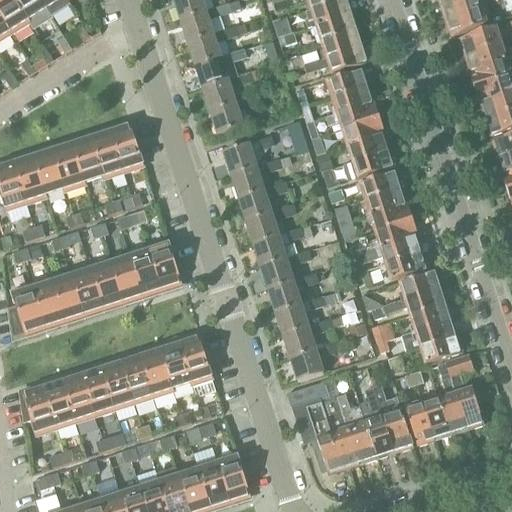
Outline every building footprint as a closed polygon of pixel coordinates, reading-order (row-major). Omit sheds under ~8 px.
[(30,26),(14,0),(0,0),(0,18),(12,37),(30,26)] [(51,19),(39,0),(14,0),(30,26),(34,32),(52,20),(51,19)] [(65,0),(39,0),(51,19),(69,7),(67,2),(65,0)] [(174,0),(182,22),(207,15),(206,14),(201,0),(174,0)] [(309,5),(311,12),(347,1),(346,0),(295,0),(272,7),(275,17),(287,13),(287,12),(309,5)] [(461,0),(441,7),(446,22),(485,10),(482,2),(480,3),(478,0),(461,0)] [(307,31),(315,28),(352,16),(347,1),(311,12),(305,14),(308,22),(305,23),(307,31)] [(228,7),(214,11),(217,19),(231,14),(231,15),(241,12),(238,4),(228,7)] [(451,38),(487,26),(485,18),(487,17),(485,10),(446,22),(451,38)] [(206,14),(207,15),(182,22),(189,46),(214,37),(209,21),(217,19),(214,11),(206,14)] [(319,35),(322,44),(357,33),(352,16),(315,28),(317,36),(319,35)] [(0,44),(12,37),(0,18),(0,44)] [(292,36),(287,20),(273,24),(278,40),(283,39),(292,36)] [(222,35),(224,42),(247,34),(245,27),(236,30),(222,35)] [(91,42),(83,29),(76,33),(84,45),(91,42)] [(460,42),(465,57),(501,46),(498,37),(500,37),(498,29),(460,42)] [(357,33),(322,44),(325,53),(323,54),(325,61),(363,49),(357,33)] [(214,37),(189,46),(196,68),(221,60),(216,44),(224,42),(222,35),(214,37)] [(297,44),(294,35),(292,36),(283,39),(286,48),(297,44)] [(58,44),(66,57),(72,53),(64,40),(58,44)] [(511,51),(504,54),(501,46),(465,57),(471,74),(511,61),(511,51)] [(368,65),(363,49),(325,61),(305,68),(293,71),(296,81),(330,69),(333,76),(368,65)] [(288,55),(293,71),(305,68),(300,51),(288,55)] [(40,55),(47,68),(54,64),(46,52),(40,55)] [(204,91),(229,83),(221,60),(196,68),(204,91)] [(471,82),(474,90),(511,78),(511,77),(511,74),(511,70),(511,69),(511,61),(471,74),(473,81),(471,82)] [(21,67),(29,80),(36,76),(28,63),(21,67)] [(331,92),(333,100),(368,89),(363,73),(325,85),(328,93),(331,92)] [(3,78),(11,91),(17,87),(9,74),(3,78)] [(250,75),(236,80),(239,87),(253,83),(250,75)] [(511,77),(511,78),(474,90),(477,98),(479,98),(481,106),(511,95),(511,77)] [(236,106),(229,83),(204,91),(212,114),(236,106)] [(333,118),(335,117),(373,105),(368,89),(333,100),(336,108),(331,110),(333,118)] [(296,94),(301,111),(309,108),(304,92),(296,94)] [(511,95),(481,106),(486,122),(511,113),(511,95)] [(258,99),(244,104),(247,111),(261,106),(258,99)] [(343,132),(380,121),(378,113),(376,113),(373,105),(335,117),(333,118),(325,120),(328,129),(341,125),(343,132)] [(236,106),(212,114),(219,137),(244,129),(236,106)] [(301,111),(306,126),(314,124),(309,108),(301,111)] [(511,113),(486,122),(491,137),(511,130),(511,113)] [(383,129),(380,121),(343,132),(346,141),(344,142),(347,150),(384,138),(381,130),(383,129)] [(306,126),(312,142),(319,140),(314,124),(306,126)] [(110,135),(124,177),(142,171),(131,128),(110,135)] [(91,141),(105,183),(124,177),(110,135),(91,141)] [(511,137),(493,143),(499,161),(511,156),(511,137)] [(389,154),(384,138),(347,150),(349,157),(351,156),(354,165),(389,154)] [(271,140),(258,144),(260,152),(274,147),(271,140)] [(319,140),(312,142),(315,153),(323,151),(319,140)] [(72,147),(85,189),(86,189),(85,185),(103,180),(104,183),(105,183),(91,141),(72,147)] [(53,153),(66,195),(85,189),(72,147),(53,153)] [(232,178),(257,170),(249,147),(224,155),(232,178)] [(64,192),(65,196),(66,195),(53,153),(33,160),(47,201),(46,198),(64,192)] [(394,170),(389,154),(354,165),(357,173),(354,174),(357,182),(394,170)] [(334,170),(329,156),(316,160),(321,174),(334,170)] [(511,156),(499,161),(504,176),(511,173),(511,156)] [(47,201),(33,160),(14,166),(28,208),(47,201)] [(279,163),(265,167),(267,175),(281,170),(279,163)] [(28,208),(14,166),(0,170),(0,198),(2,198),(7,214),(28,208)] [(232,178),(239,201),(264,193),(257,170),(232,178)] [(366,203),(401,192),(396,175),(358,187),(361,195),(363,194),(366,203)] [(286,186),(272,191),(275,198),(288,193),(286,186)] [(366,212),(369,220),(406,208),(401,192),(366,203),(369,212),(366,212)] [(264,193),(239,201),(247,224),(272,216),(264,193)] [(344,202),(341,193),(330,196),(333,205),(344,202)] [(132,199),(135,210),(143,208),(139,197),(132,199)] [(112,206),(115,217),(122,214),(119,203),(112,206)] [(105,208),(108,219),(115,217),(112,206),(105,208)] [(293,208),(279,213),(282,220),(295,216),(293,208)] [(406,208),(369,220),(371,227),(373,226),(376,235),(414,223),(411,214),(409,215),(406,208)] [(144,214),(137,216),(140,227),(148,225),(144,214)] [(73,218),(77,229),(84,227),(81,216),(73,218)] [(133,230),(140,227),(137,216),(129,218),(133,230)] [(247,224),(254,246),(279,238),(272,216),(247,224)] [(77,229),(73,218),(66,220),(70,232),(77,229)] [(351,250),(354,260),(417,240),(414,230),(416,229),(414,223),(376,235),(378,242),(351,250)] [(109,237),(105,226),(98,229),(102,240),(109,237)] [(42,228),(32,231),(36,242),(45,239),(42,228)] [(102,240),(98,229),(91,231),(94,242),(102,240)] [(301,231),(287,236),(289,243),(302,239),(303,242),(311,240),(307,229),(301,231)] [(26,246),(36,242),(32,231),(22,234),(26,246)] [(254,246),(261,269),(287,262),(287,261),(282,248),(290,245),(289,243),(287,236),(279,238),(254,246)] [(67,239),(59,241),(63,252),(70,250),(67,239)] [(6,240),(0,242),(3,251),(13,248),(11,243),(6,240)] [(417,240),(354,260),(357,269),(384,260),(386,267),(422,256),(417,240)] [(56,255),(63,252),(59,241),(52,244),(56,255)] [(148,250),(162,291),(182,285),(168,243),(148,250)] [(129,256),(142,298),(162,291),(148,250),(129,256)] [(28,251),(21,254),(24,265),(32,262),(28,251)] [(17,267),(24,265),(21,254),(13,256),(17,267)] [(294,258),(297,266),(311,262),(308,254),(294,258)] [(111,266),(110,262),(109,262),(122,304),(142,298),(129,256),(128,256),(129,260),(111,266)] [(422,256),(386,267),(389,275),(387,276),(389,284),(428,272),(422,256)] [(287,261),(287,262),(261,269),(269,292),(294,284),(289,269),(297,266),(294,258),(287,261)] [(122,304),(109,262),(90,269),(103,310),(122,304)] [(103,310),(90,269),(70,275),(83,317),(103,310)] [(401,295),(404,302),(441,290),(436,274),(400,286),(403,294),(401,295)] [(83,317),(70,275),(50,281),(64,323),(83,317)] [(363,275),(356,277),(361,294),(368,291),(363,275)] [(316,277),(302,281),(304,289),(318,284),(316,277)] [(64,323),(50,281),(51,285),(32,291),(31,288),(44,330),(64,323)] [(294,284),(269,292),(276,315),(301,307),(296,292),(304,289),(302,281),(294,284)] [(44,330),(31,288),(11,294),(17,310),(9,313),(12,340),(44,330)] [(441,290),(404,302),(384,309),(371,313),(375,323),(409,311),(411,319),(446,307),(441,290)] [(341,303),(339,295),(309,305),(312,312),(341,303)] [(367,315),(371,313),(384,309),(362,298),(367,315)] [(276,315),(284,338),(309,330),(301,307),(276,315)] [(412,327),(414,335),(451,323),(446,307),(411,319),(414,326),(412,327)] [(317,327),(319,334),(342,327),(340,320),(317,327)] [(451,323),(414,335),(402,339),(407,355),(422,350),(457,339),(451,323)] [(377,347),(387,344),(394,342),(389,325),(372,331),(377,347)] [(350,333),(352,341),(368,336),(365,328),(350,333)] [(309,330),(284,338),(291,361),(316,353),(309,330)] [(462,356),(457,339),(422,350),(424,359),(423,359),(425,368),(462,356)] [(179,347),(193,389),(213,382),(200,341),(179,347)] [(390,354),(387,344),(377,347),(380,357),(390,354)] [(338,346),(325,350),(327,358),(341,353),(338,346)] [(173,395),(174,395),(173,392),(191,386),(192,389),(193,389),(179,347),(160,353),(173,395)] [(173,395),(160,353),(140,359),(154,402),(173,395)] [(324,376),(316,353),(291,361),(299,385),(324,376)] [(154,402),(140,359),(120,366),(134,408),(154,402)] [(400,359),(388,363),(390,369),(402,365),(400,359)] [(446,366),(450,377),(468,433),(481,429),(480,427),(483,426),(472,392),(465,394),(460,378),(473,374),(469,359),(446,366)] [(393,379),(405,375),(402,365),(390,369),(393,379)] [(134,408),(120,366),(101,372),(115,414),(134,408)] [(451,438),(468,433),(450,377),(446,366),(438,369),(441,379),(440,379),(447,400),(440,402),(451,438)] [(115,414),(101,372),(81,378),(95,420),(115,414)] [(417,388),(425,385),(420,373),(413,376),(417,388)] [(405,379),(407,385),(409,391),(417,388),(413,376),(405,379)] [(95,420),(81,378),(62,384),(76,427),(95,420)] [(76,427),(62,384),(42,391),(56,433),(76,427)] [(293,414),(329,403),(324,385),(287,397),(293,414)] [(56,433),(42,391),(21,397),(25,425),(32,423),(37,439),(56,433)] [(360,468),(378,462),(366,426),(357,429),(356,427),(355,427),(346,398),(338,400),(360,468)] [(338,400),(329,403),(293,414),(304,449),(319,444),(329,476),(344,472),(345,473),(360,468),(338,400)] [(397,400),(379,406),(396,457),(412,452),(411,450),(414,449),(403,414),(402,414),(397,400)] [(435,444),(451,438),(440,402),(431,405),(431,403),(423,405),(435,444)] [(421,448),(435,444),(423,405),(415,408),(416,410),(408,413),(419,447),(420,446),(421,448)] [(375,423),(366,426),(378,462),(396,457),(379,406),(370,409),(375,423)] [(200,412),(204,423),(211,420),(208,409),(200,412)] [(184,429),(192,427),(188,416),(181,418),(184,429)] [(184,429),(181,418),(173,420),(177,431),(184,429)] [(213,426),(206,429),(209,440),(217,437),(213,426)] [(146,442),(153,439),(149,428),(142,430),(146,442)] [(209,440),(206,429),(198,431),(202,442),(209,440)] [(146,442),(142,430),(134,433),(138,444),(146,442)] [(167,441),(171,453),(178,450),(175,439),(167,441)] [(107,454),(114,452),(111,440),(103,443),(107,454)] [(163,455),(171,453),(167,441),(160,444),(163,455)] [(107,454),(103,443),(96,445),(100,456),(107,454)] [(128,454),(132,465),(139,463),(136,451),(128,454)] [(72,453),(64,456),(68,467),(75,464),(72,453)] [(124,467),(132,465),(128,454),(121,456),(124,467)] [(68,467),(64,456),(57,458),(61,469),(68,467)] [(218,462),(231,504),(250,498),(237,456),(218,462)] [(231,504),(218,462),(198,468),(212,510),(231,504)] [(100,475),(96,464),(89,466),(93,477),(100,475)] [(93,477),(89,466),(82,469),(85,480),(93,477)] [(180,478),(190,511),(205,511),(212,510),(198,468),(197,469),(198,472),(180,478)] [(190,511),(180,478),(179,478),(176,471),(158,477),(169,511),(190,511)] [(61,487),(58,476),(50,479),(54,490),(61,487)] [(139,487),(147,511),(169,511),(158,477),(157,476),(138,482),(139,487)] [(54,490),(50,479),(43,481),(47,492),(54,490)] [(98,492),(100,500),(104,511),(125,511),(120,493),(117,486),(98,492)] [(120,493),(125,511),(147,511),(139,487),(120,493)] [(81,506),(82,511),(104,511),(100,500),(99,500),(100,504),(83,509),(82,506),(81,506)]
